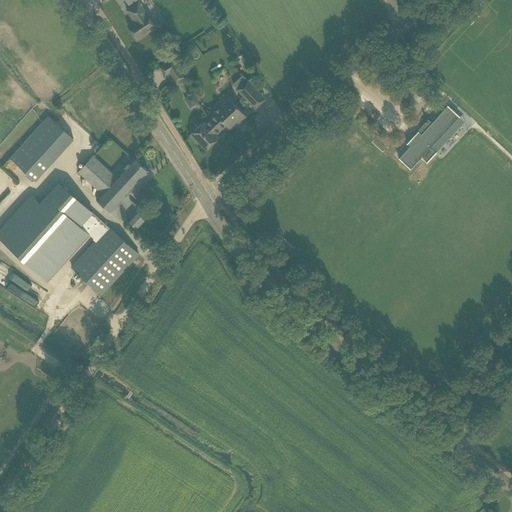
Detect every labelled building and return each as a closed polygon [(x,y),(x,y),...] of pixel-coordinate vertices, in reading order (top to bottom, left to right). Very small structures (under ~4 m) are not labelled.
[(137,40),(145,34),(156,27),(147,13),(146,13),(138,2),(127,10),(134,21),(128,25),(137,40)] [(165,76),(179,67),(173,58),(159,66),(165,76)] [(258,91),(247,79),(237,89),(248,100),(258,91)] [(184,97),(190,107),(199,102),(194,92),(184,97)] [(215,113),(210,118),(221,130),(227,125),(229,128),(237,121),(239,123),(246,116),(239,109),(229,98),(214,112),(215,113)] [(427,162),(436,152),(435,152),(430,147),(459,116),(459,117),(460,116),(447,105),(447,106),(448,106),(421,134),(418,132),(419,131),(418,131),(406,144),(407,144),(410,147),(399,158),(398,158),(411,169),(411,168),(421,157),(427,162),(426,162),(427,162)] [(216,135),(221,130),(210,118),(205,122),(204,122),(189,135),(197,144),(199,143),(205,150),(219,138),(216,135)] [(22,145),(11,159),(35,181),(47,168),(22,145)] [(92,156),(78,171),(75,175),(99,196),(96,199),(110,212),(148,171),(134,158),(116,177),(92,156)] [(103,221),(93,212),(59,182),(4,243),(47,282),(90,235),(103,221)] [(149,216),(139,207),(127,220),(137,229),(149,216)] [(102,294),(138,254),(103,221),(90,235),(94,238),(93,240),(95,241),(72,267),(102,294)] [(77,305),(68,319),(96,336),(105,322),(77,305)] [(511,338),(511,325),(511,324),(494,348),(511,361),(511,360),(511,349),(507,346),(511,338)]
